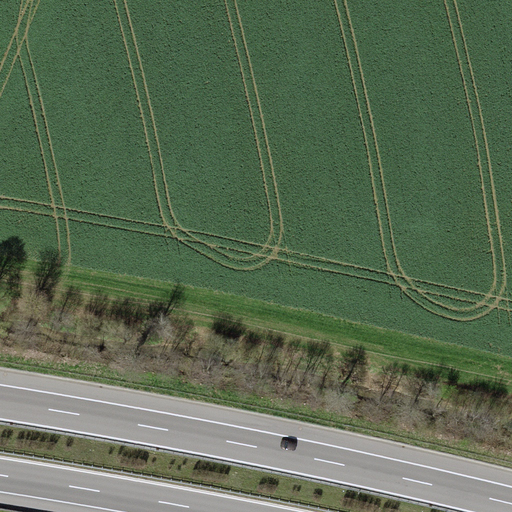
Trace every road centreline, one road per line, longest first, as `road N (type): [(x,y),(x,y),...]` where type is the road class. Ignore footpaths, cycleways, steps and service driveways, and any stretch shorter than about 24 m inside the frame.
road 1 (motorway): [(511,504),(0,401)]
road 2 (motorway): [(0,474),(211,511)]
